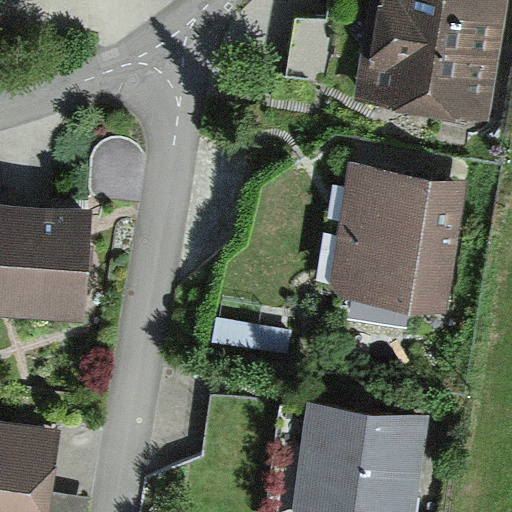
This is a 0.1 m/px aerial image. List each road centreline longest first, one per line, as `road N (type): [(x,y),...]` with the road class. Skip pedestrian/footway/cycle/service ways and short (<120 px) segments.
road 1 (residential): [(166,45),(181,95),(111,511)]
road 2 (residential): [(166,45),(0,104)]
